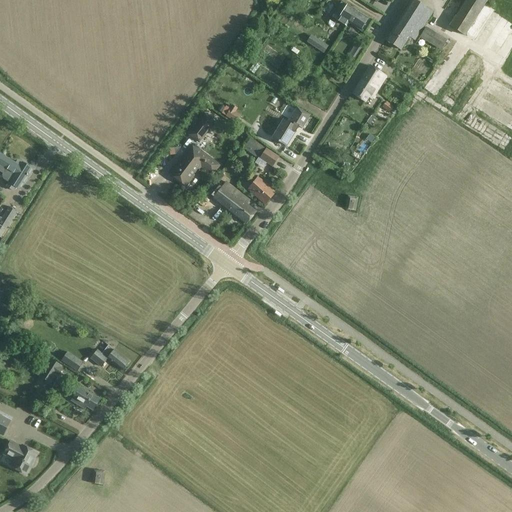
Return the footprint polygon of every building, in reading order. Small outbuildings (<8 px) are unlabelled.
[(328,16),(338,2),(334,0),(327,0),(321,11),(328,16)] [(411,0),(385,40),(394,46),(400,50),(410,36),(416,39),(433,12),(413,0),(411,0)] [(466,0),(449,26),(458,31),(464,36),(487,0),(466,0)] [(511,0),(508,0),(500,13),(511,21),(511,0)] [(337,21),(346,26),(348,23),(353,15),(349,12),(350,11),(350,10),(351,8),(341,2),(334,14),(339,17),(337,21)] [(353,15),(348,23),(361,31),(368,19),(351,8),(350,10),(350,11),(349,12),(353,15)] [(425,28),(419,38),(440,51),(444,45),(446,46),(448,42),(425,28)] [(311,35),(306,42),(323,54),(328,46),(311,35)] [(349,54),(356,59),(363,47),(356,43),(349,54)] [(511,75),(511,50),(501,69),(511,75)] [(254,63),(249,71),(254,74),(259,67),(254,63)] [(352,95),(361,100),(365,102),(368,97),(371,99),(386,76),(370,66),(352,95)] [(276,94),(263,115),(275,123),(289,101),(276,94)] [(382,107),(390,113),(394,116),(398,110),(386,102),(385,103),(382,107)] [(233,105),(226,116),(236,123),(241,115),(236,112),(238,108),(233,105)] [(279,142),(278,142),(280,143),(280,142),(286,146),(295,133),(290,130),(292,126),(297,129),(299,127),(302,129),(310,116),(297,108),(289,119),(288,119),(286,121),(285,121),(273,137),(279,142)] [(203,115),(187,136),(198,144),(214,123),(203,115)] [(506,149),(511,139),(471,115),(465,126),(506,149)] [(364,126),(367,129),(365,131),(369,134),(374,126),(367,121),(364,126)] [(251,139),(244,149),(257,158),(265,148),(251,139)] [(212,175),(218,167),(219,166),(191,145),(170,174),(184,185),(199,165),(212,175)] [(278,157),(266,149),(260,158),(272,167),(278,157)] [(0,154),(0,172),(3,174),(2,175),(3,180),(9,183),(7,188),(13,192),(16,187),(18,189),(31,168),(22,163),(20,166),(0,154)] [(275,193),(267,186),(257,179),(248,191),(265,205),(275,193)] [(226,182),(213,198),(247,224),(256,212),(246,205),(249,201),(226,182)] [(356,199),(346,199),(345,211),(355,212),(356,199)] [(17,212),(9,207),(2,202),(0,205),(0,237),(0,238),(6,230),(17,212)] [(129,362),(114,350),(108,346),(102,354),(97,351),(91,359),(93,361),(101,367),(107,359),(122,371),(129,362)] [(67,352),(66,354),(61,361),(77,371),(83,363),(67,352)] [(50,359),(40,376),(52,383),(56,376),(58,377),(63,369),(60,368),(61,366),(50,359)] [(66,369),(60,379),(66,382),(68,379),(73,382),(77,375),(66,369)] [(80,387),(79,388),(74,385),(71,391),(76,394),(71,400),(76,403),(84,409),(86,406),(93,410),(100,400),(80,387)] [(0,414),(0,434),(3,437),(11,421),(0,414)] [(11,440),(3,455),(14,460),(10,467),(27,476),(32,466),(33,466),(36,459),(39,453),(22,444),(21,445),(11,440)] [(109,471),(95,470),(93,485),(107,487),(109,471)]
